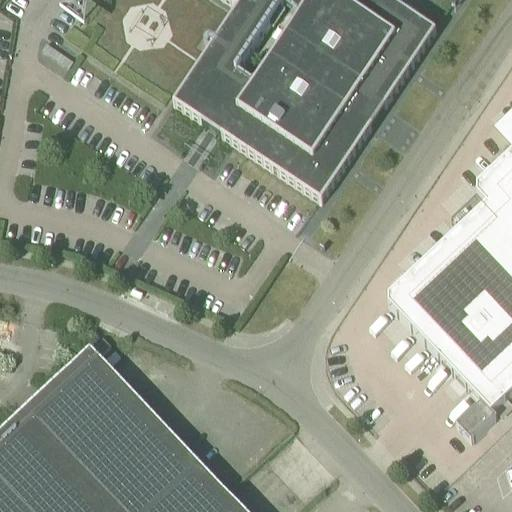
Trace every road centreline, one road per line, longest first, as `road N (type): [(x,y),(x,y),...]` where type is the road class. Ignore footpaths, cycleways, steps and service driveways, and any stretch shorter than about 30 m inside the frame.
road 1 (unclassified): [(511,23),(273,379)]
road 2 (residential): [(0,275),(38,280),(273,379)]
road 3 (unclassified): [(399,511),(273,379)]
